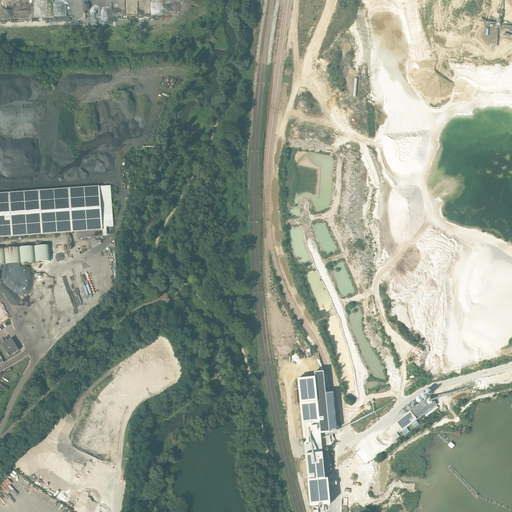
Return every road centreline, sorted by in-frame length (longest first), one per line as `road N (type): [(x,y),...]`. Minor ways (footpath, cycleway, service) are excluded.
road 1 (track): [(295,0),(288,62),(312,89),(275,157),(272,228),(276,257),(321,344),(345,438),(354,444)]
road 2 (track): [(184,284),(163,264),(163,252),(237,81),(254,0)]
road 3 (track): [(280,511),(247,359),(184,284)]
